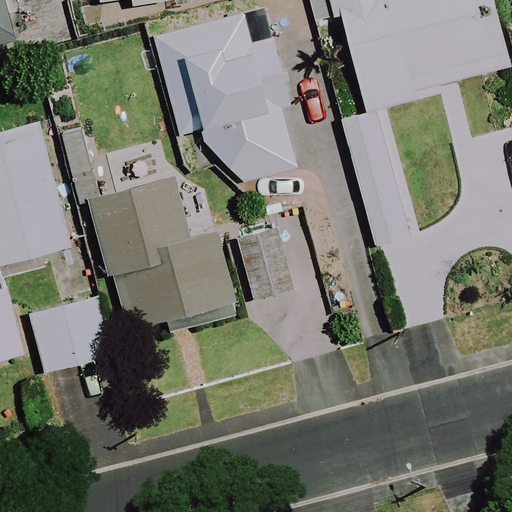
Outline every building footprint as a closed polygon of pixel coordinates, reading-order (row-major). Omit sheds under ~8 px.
[(0,0),(0,46),(13,43),(1,0),(0,0)] [(99,0),(102,12),(131,7),(167,0),(99,0)] [(414,100),(412,94),(510,69),(491,0),(329,0),(335,22),(342,20),(358,81),(366,113),(414,100)] [(302,171),(289,117),(262,3),(149,30),(176,144),(195,140),(240,186),(302,171)] [(409,238),(375,113),(341,123),(374,248),(409,238)] [(0,267),(72,248),(37,122),(0,131),(0,362),(23,357),(0,272),(0,267)] [(106,193),(91,132),(58,140),(73,201),(106,193)] [(190,243),(175,183),(89,204),(121,333),(235,305),(218,236),(190,243)] [(309,267),(297,227),(235,245),(252,303),(295,290),(290,272),(309,267)] [(112,357),(97,298),(29,316),(44,375),(112,357)]
